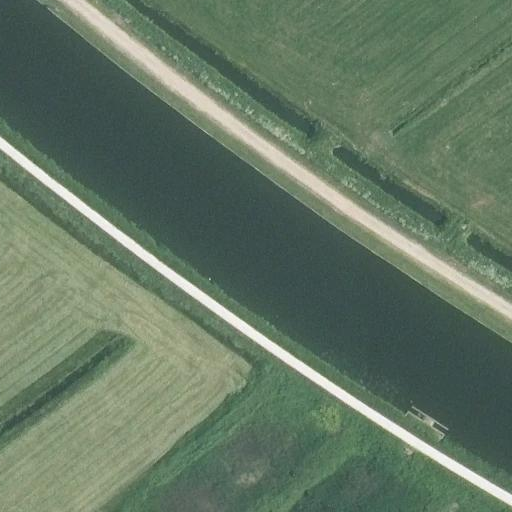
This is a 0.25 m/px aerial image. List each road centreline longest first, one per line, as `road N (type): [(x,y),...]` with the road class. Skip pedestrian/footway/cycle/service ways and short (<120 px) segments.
road 1 (track): [(511,507),(218,320),(0,152)]
road 2 (unclassified): [(511,315),(265,150),(72,0)]
